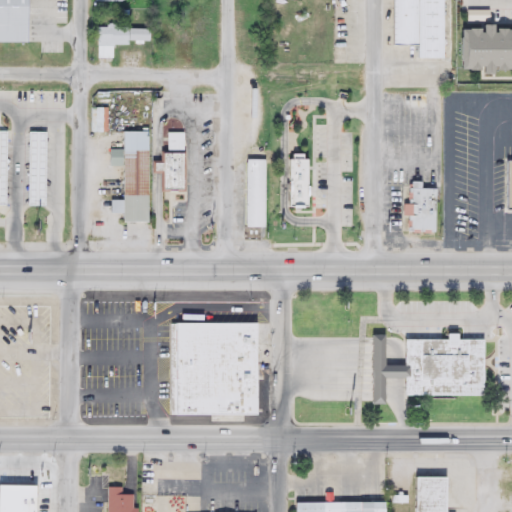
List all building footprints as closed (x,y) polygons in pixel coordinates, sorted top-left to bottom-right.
[(31,0),(0,0),(0,42),(32,42),(31,0)] [(390,0),(440,0),(440,60),(413,59),(413,46),(390,45),(390,0)] [(205,10),(190,11),(190,35),(206,34),(205,10)] [(179,42),(179,21),(155,21),(155,42),(179,42)] [(146,45),(109,44),(109,48),(95,48),(95,26),(146,27),(146,45)] [(511,28),(511,73),(456,73),(456,28),(511,28)] [(0,127),(0,205),(10,205),(11,127),(0,127)] [(31,127),(29,203),(49,204),(50,128),(31,127)] [(166,190),(166,170),(161,170),(158,170),(158,160),(161,159),(165,160),(165,150),(170,150),(170,128),(187,128),(187,190),(166,190)] [(146,133),(146,223),(120,223),(120,166),(108,166),(108,151),(120,151),(120,133),(146,133)] [(296,153),(296,159),(293,159),(294,209),(312,208),(311,158),(308,159),(308,153),(296,153)] [(269,157),(269,226),(248,226),(248,157),(269,157)] [(511,161),(503,161),(503,214),(511,213),(511,161)] [(425,180),(411,180),(411,200),(404,200),(404,214),(410,214),(410,232),(440,232),(440,186),(425,186),(425,180)] [(260,320),(177,321),(177,345),(260,345),(260,320)] [(488,339),(461,339),(461,332),(451,332),(451,338),(408,338),(408,364),(387,364),(387,331),(372,331),(372,403),(389,403),(389,377),(406,377),(406,395),(488,395),(488,339)] [(260,345),(177,345),(178,369),(260,368),(260,345)] [(260,369),(178,369),(178,416),(260,416),(260,369)] [(409,511),(411,477),(444,477),(444,511),(409,511)] [(38,510),(0,510),(0,481),(38,481),(38,510)] [(119,488),(119,494),(132,494),(132,511),(104,511),(104,488),(119,488)] [(291,511),(291,502),(381,502),(381,511),(291,511)]
